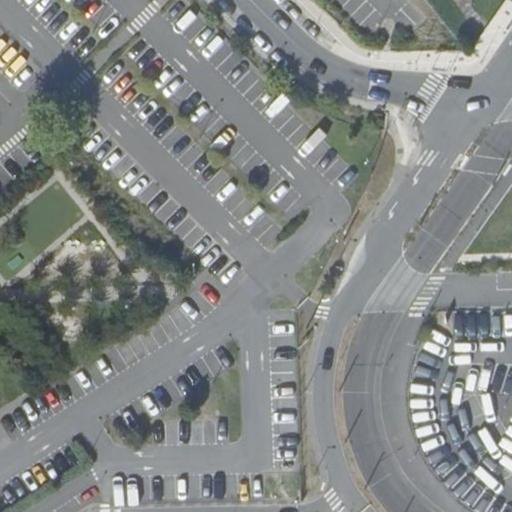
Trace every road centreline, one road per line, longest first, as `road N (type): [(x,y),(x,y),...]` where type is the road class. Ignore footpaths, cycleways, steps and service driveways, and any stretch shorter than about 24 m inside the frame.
road 1 (secondary): [(249,0),(313,63),(417,97),(480,99)]
road 2 (unclassified): [(361,511),(335,462),(322,396),(338,314),(370,280)]
road 3 (unclassified): [(480,99),(387,231),(370,280)]
road 4 (unclassified): [(370,280),(511,288)]
